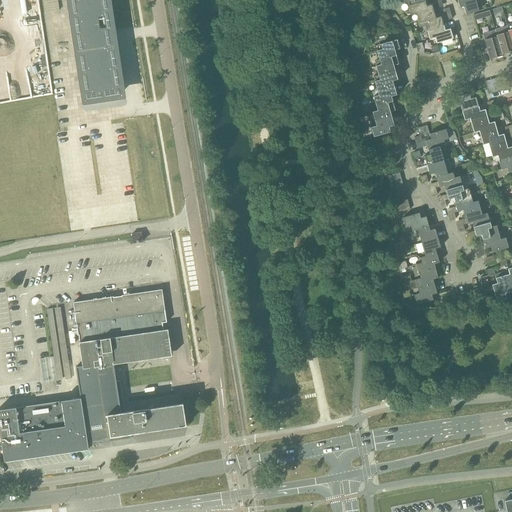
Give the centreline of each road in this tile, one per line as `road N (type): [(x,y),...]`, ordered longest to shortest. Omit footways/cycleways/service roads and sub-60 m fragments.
road 1 (residential): [(158,0),(220,383)]
road 2 (secondary): [(333,445),(0,502)]
road 3 (secondary): [(511,420),(333,445)]
road 4 (secondary): [(339,479),(511,436)]
road 5 (secondary): [(209,501),(339,479)]
road 6 (residential): [(449,230),(416,191),(404,149),(407,118)]
